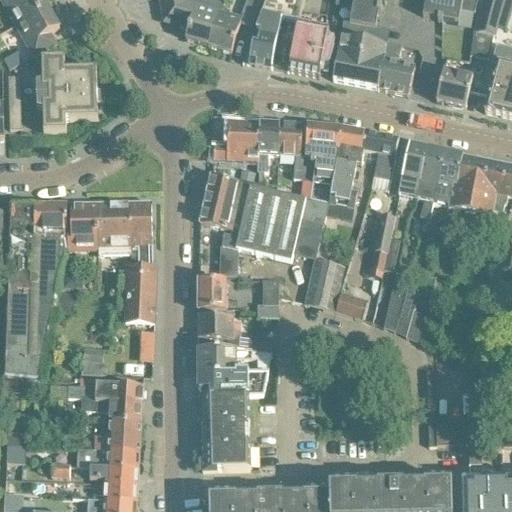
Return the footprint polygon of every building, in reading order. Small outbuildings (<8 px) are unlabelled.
[(19,0),(0,0),(4,8),(19,0)] [(49,11),(42,0),(19,0),(4,8),(17,29),(49,11)] [(187,5),(186,0),(148,0),(149,1),(155,0),(159,0),(165,24),(187,5)] [(300,24),(304,0),(268,0),(261,20),(269,21),(270,18),(281,21),(300,24)] [(336,0),(335,8),(353,11),(350,27),(355,28),(376,32),(379,16),(381,16),(382,11),(380,10),(381,0),(336,0)] [(438,25),(443,25),(443,23),(459,26),(461,13),(474,16),(478,0),(426,0),(423,19),(439,22),(438,25)] [(511,15),(511,0),(484,0),(481,14),(478,35),(495,39),(497,29),(508,32),(511,15)] [(209,49),(220,15),(187,5),(165,24),(190,32),(187,42),(209,49)] [(60,31),(49,11),(17,29),(34,59),(57,47),(51,36),(60,31)] [(233,56),(238,37),(243,22),(220,15),(209,49),(233,56)] [(271,72),(281,21),(270,18),(269,21),(261,20),(256,33),(262,34),(259,49),(254,48),(250,68),(271,72)] [(299,28),(289,75),(320,81),(322,69),(330,71),(335,45),(327,44),(328,41),(326,41),(328,34),(299,28)] [(489,62),(495,39),(478,35),(474,34),(471,59),(489,62)] [(366,45),(341,41),(334,84),(379,93),(386,64),(383,63),(385,48),(366,45)] [(413,80),(416,71),(403,68),(395,66),(396,61),(400,62),(402,49),(386,46),(385,48),(383,63),(386,64),(379,93),(409,99),(409,97),(413,80)] [(511,121),(511,52),(501,51),(485,116),(511,121)] [(41,63),(43,136),(67,136),(66,124),(98,123),(98,104),(103,105),(103,93),(97,93),(97,74),(64,75),(65,62),(41,63)] [(466,111),(471,92),(473,80),(444,74),(441,85),(437,104),(466,111)] [(8,81),(9,90),(20,90),(20,80),(8,81)] [(20,99),(20,90),(9,90),(9,99),(20,99)] [(20,108),(20,99),(9,99),(9,108),(20,108)] [(20,116),(20,108),(9,108),(9,117),(20,116)] [(20,125),(20,116),(9,117),(9,125),(20,125)] [(259,164),(260,126),(230,124),(229,151),(216,149),(214,161),(234,164),(258,165),(258,164),(259,164)] [(21,134),(20,125),(9,125),(9,134),(21,134)] [(279,160),(279,127),(260,126),(259,164),(258,164),(258,165),(258,175),(268,175),(268,159),(279,160)] [(301,160),(302,148),(303,128),(279,127),(279,160),(296,161),(294,183),(313,184),(315,167),(311,166),(311,161),(301,160)] [(338,164),(343,132),(308,129),(306,149),(302,148),(301,160),(311,161),(311,166),(315,167),(313,184),(333,187),(338,164)] [(361,169),(364,153),(360,152),(364,136),(343,132),(338,164),(333,187),(331,204),(356,209),(359,194),(354,193),(359,168),(361,169)] [(374,181),(392,185),(400,142),(364,136),(360,152),(364,153),(379,156),(374,181)] [(420,185),(427,151),(410,148),(400,199),(417,203),(419,192),(416,191),(418,184),(420,185)] [(435,195),(445,155),(427,151),(420,185),(418,184),(416,191),(419,192),(417,203),(424,205),(422,220),(430,222),(433,205),(435,195)] [(457,189),(462,158),(445,155),(435,195),(433,205),(449,209),(451,197),(449,196),(450,191),(453,192),(454,188),(457,189)] [(511,200),(511,168),(462,158),(457,189),(454,188),(453,192),(450,191),(449,196),(451,197),(449,209),(449,211),(492,219),(493,213),(501,215),(504,199),(511,200)] [(301,224),(306,204),(251,191),(252,189),(238,186),(211,179),(201,227),(233,235),(231,239),(226,238),(226,237),(224,237),(222,251),(239,255),(239,254),(292,265),(301,224)] [(310,205),(306,204),(301,224),(324,230),(329,206),(311,202),(310,205)] [(152,206),(131,207),(132,236),(137,236),(138,249),(133,249),(133,257),(134,268),(128,268),(126,327),(155,328),(157,270),(153,270),(152,206)] [(132,236),(131,207),(101,208),(101,233),(101,237),(100,238),(100,250),(104,250),(104,256),(102,256),(102,258),(133,257),(133,249),(138,249),(137,236),(132,236)] [(68,237),(68,228),(67,208),(35,209),(36,238),(68,237)] [(101,233),(101,208),(71,208),(72,253),(100,253),(100,250),(100,238),(101,237),(101,233)] [(68,260),(68,251),(68,237),(36,238),(35,209),(8,209),(8,229),(6,248),(8,248),(2,379),(41,383),(55,320),(59,301),(63,286),(60,285),(68,260)] [(388,256),(391,241),(395,221),(382,218),(375,253),(388,256)] [(511,228),(510,228),(500,272),(511,273),(511,228)] [(400,243),(391,241),(388,256),(384,273),(393,275),(400,243)] [(316,264),(305,309),(335,315),(340,296),(346,271),(316,264)] [(494,293),(503,295),(508,274),(498,272),(494,293)] [(227,285),(199,284),(199,314),(226,314),(227,285)] [(279,285),(263,284),(263,309),(279,309),(279,285)] [(395,336),(407,290),(394,287),(384,332),(395,336)] [(420,293),(407,290),(395,336),(407,341),(412,321),(416,308),(420,293)] [(341,297),(336,316),(361,324),(367,304),(341,297)] [(413,321),(412,321),(407,341),(421,347),(428,319),(415,314),(413,321)] [(271,363),(275,342),(249,341),(248,355),(239,355),(239,341),(234,341),(233,318),(199,318),(198,379),(199,379),(199,396),(216,396),(216,400),(249,400),(263,399),(270,369),(271,363)] [(85,351),(83,365),(103,367),(104,353),(85,351)] [(428,375),(428,388),(436,387),(436,375),(428,375)] [(143,406),(144,389),(111,387),(111,393),(96,392),(97,387),(83,386),(83,390),(69,389),(68,402),(82,403),(82,399),(96,399),(95,403),(143,406)] [(436,400),(436,387),(428,388),(428,400),(436,400)] [(7,398),(7,413),(21,413),(21,398),(7,398)] [(142,426),(143,406),(95,403),(96,399),(82,399),(82,403),(82,414),(109,416),(109,424),(142,426)] [(251,474),(250,429),(249,400),(216,400),(201,401),(203,475),(251,474)] [(436,413),(436,400),(428,400),(428,413),(436,413)] [(437,425),(436,413),(428,413),(429,425),(437,425)] [(469,423),(469,449),(481,449),(480,422),(469,423)] [(140,456),(142,426),(109,424),(108,441),(96,440),(95,454),(140,456)] [(437,438),(437,425),(429,425),(429,438),(437,438)] [(9,435),(8,449),(20,450),(21,436),(9,435)] [(437,451),(437,438),(429,438),(429,451),(437,451)] [(28,451),(20,450),(8,449),(6,467),(27,468),(28,451)] [(482,475),(481,449),(469,449),(470,475),(482,475)] [(139,472),(140,456),(95,454),(79,453),(78,471),(90,471),(90,469),(139,472)] [(52,481),(69,481),(70,468),(52,468),(52,481)] [(138,489),(139,472),(90,469),(90,471),(89,483),(106,484),(105,487),(138,489)] [(506,486),(506,491),(480,491),(480,486),(479,486),(463,487),(463,511),(511,511),(511,485),(507,486),(506,486)] [(138,489),(105,487),(100,487),(100,493),(105,493),(105,498),(95,498),(96,491),(80,490),(79,503),(137,506),(138,489)] [(330,490),(330,496),(331,496),(331,511),(452,511),(452,487),(330,490)] [(331,511),(331,496),(330,496),(210,499),(210,511),(331,511)] [(6,498),(5,511),(23,511),(25,499),(6,498)] [(136,511),(137,506),(79,503),(62,502),(60,511),(136,511)]
